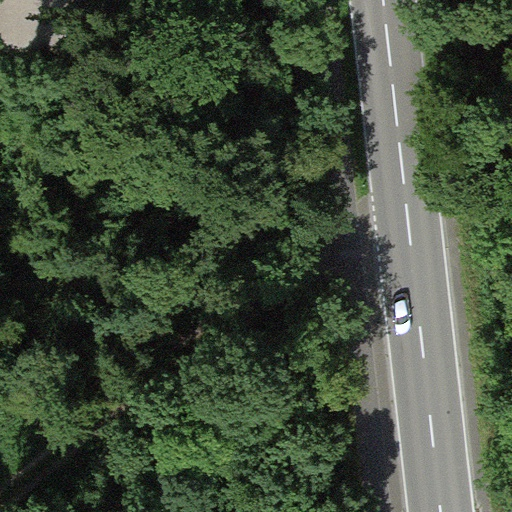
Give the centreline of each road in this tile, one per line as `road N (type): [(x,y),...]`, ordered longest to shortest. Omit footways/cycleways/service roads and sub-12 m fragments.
road 1 (primary): [(385,0),(443,511)]
road 2 (track): [(0,492),(260,298),(412,237)]
